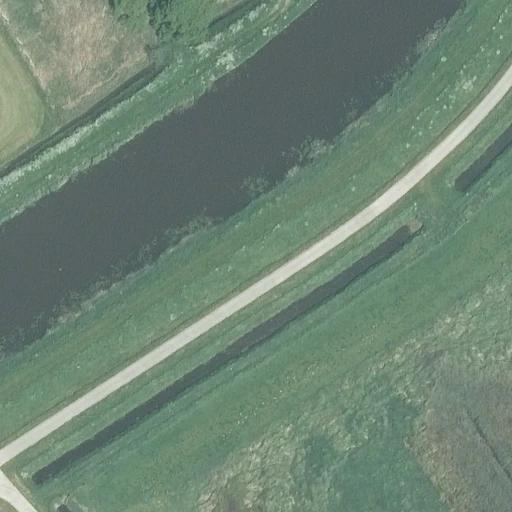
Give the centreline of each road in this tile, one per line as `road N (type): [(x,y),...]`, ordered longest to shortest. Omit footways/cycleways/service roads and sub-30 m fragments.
road 1 (unclassified): [(0,458),(352,230),(457,139),(511,76)]
road 2 (track): [(287,0),(225,52),(0,200)]
